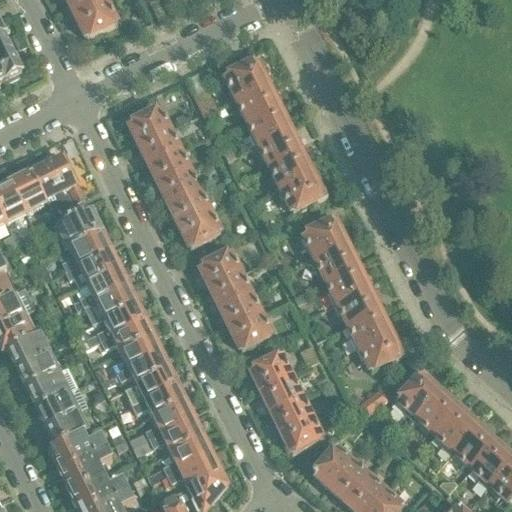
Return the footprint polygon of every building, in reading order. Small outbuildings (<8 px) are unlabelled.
[(75,20),(76,23),(107,8),(105,5),(106,5),(103,0),(102,0),(103,0),(102,0),(71,0),(66,3),(72,14),(71,15),(73,21),(75,20)] [(107,8),(76,23),(78,26),(76,26),(79,32),(81,31),(87,44),(117,29),(110,15),(111,15),(109,10),(108,10),(107,8)] [(0,73),(5,84),(7,83),(9,87),(19,82),(17,78),(18,77),(22,76),(20,71),(19,70),(23,68),(16,56),(13,57),(12,54),(14,53),(9,43),(6,44),(3,37),(0,30),(0,73)] [(227,95),(233,106),(268,89),(261,75),(265,73),(261,65),(249,70),(247,66),(242,69),(244,73),(238,76),(238,74),(233,77),(233,78),(226,82),(227,85),(226,86),(229,91),(230,90),(231,94),(227,95)] [(247,125),(248,127),(279,112),(278,109),(280,108),(277,103),(275,104),(268,89),(233,106),(239,119),(243,117),(244,120),(243,121),(246,126),(247,125)] [(195,101),(205,120),(216,115),(206,96),(195,101)] [(250,140),(255,151),(290,134),(283,120),(285,119),(282,114),(281,115),(279,112),(248,127),(253,138),(250,140)] [(138,148),(139,151),(170,136),(169,134),(167,129),(166,129),(159,115),(129,130),(135,143),(134,143),(136,149),(138,148)] [(175,122),(179,130),(191,125),(187,116),(175,122)] [(265,162),(270,172),(301,157),(300,154),(302,153),(299,148),(297,149),(290,134),(255,151),(261,164),(265,162)] [(144,159),(150,171),(180,156),(174,144),(172,139),(171,139),(170,136),(139,151),(141,154),(139,155),(142,160),(144,159)] [(158,189),(160,192),(190,177),(180,156),(150,171),(156,184),(154,184),(157,190),(158,189)] [(224,159),(228,167),(234,164),(230,156),(224,159)] [(272,185),(277,196),(312,178),(305,165),(307,164),(305,159),(303,160),(301,157),(270,172),(276,183),(272,185)] [(63,163),(32,178),(47,208),(48,208),(57,227),(75,218),(66,199),(64,200),(62,196),(69,193),(75,206),(84,201),(78,188),(76,189),(63,163)] [(19,184),(11,188),(26,218),(47,208),(32,178),(30,178),(26,177),(20,180),(19,184)] [(164,200),(170,212),(200,198),(190,177),(160,192),(161,195),(159,195),(162,201),(164,200)] [(312,178),(277,196),(284,208),(287,207),(289,210),(288,210),(290,215),(291,215),(293,218),(301,214),(302,216),(306,213),(306,211),(311,209),(313,213),(318,210),(316,206),(328,201),(323,192),(319,194),(312,178)] [(0,217),(6,228),(26,218),(11,188),(10,188),(6,187),(0,189),(0,217)] [(179,230),(180,233),(210,218),(200,198),(170,212),(176,224),(174,225),(177,231),(179,230)] [(58,232),(69,254),(102,237),(101,235),(103,231),(100,225),(96,226),(91,216),(92,216),(91,214),(60,229),(61,230),(58,232)] [(210,218),(180,233),(181,236),(180,236),(182,242),(184,241),(190,254),(221,239),(210,218)] [(306,253),(311,265),(346,247),(339,234),(343,232),(339,224),(328,229),(326,225),(320,227),(322,231),(317,234),(316,232),(311,234),(312,236),(303,240),(309,252),(306,253)] [(18,237),(11,240),(17,251),(23,247),(18,237)] [(26,246),(30,254),(31,254),(46,245),(43,237),(26,246)] [(62,269),(66,277),(111,255),(102,237),(69,254),(74,264),(62,269)] [(11,240),(1,244),(8,256),(17,251),(11,240)] [(325,283),(327,286),(357,271),(356,268),(358,267),(355,261),(353,262),(346,247),(311,265),(317,277),(321,275),(323,278),(322,279),(324,284),(325,283)] [(31,254),(30,254),(23,258),(27,268),(35,264),(31,254)] [(87,290),(117,274),(120,273),(111,255),(66,277),(66,278),(70,286),(82,280),(87,290)] [(209,292),(210,294),(240,279),(239,277),(240,277),(237,272),(230,259),(200,273),(206,286),(205,287),(207,292),(209,292)] [(291,277),(284,263),(277,266),(284,280),(291,277)] [(37,271),(40,277),(44,285),(45,288),(52,285),(43,268),(37,271)] [(328,298),(333,309),(368,292),(362,279),(364,278),(361,273),(359,273),(357,271),(327,286),(328,288),(327,289),(329,294),(330,293),(332,296),(328,298)] [(78,316),(79,316),(129,291),(123,279),(120,273),(117,274),(87,290),(79,294),(84,304),(80,306),(74,309),(78,316)] [(44,285),(40,277),(31,281),(35,289),(44,285)] [(214,303),(220,315),(250,300),(240,279),(210,294),(212,297),(210,298),(213,304),(214,303)] [(0,307),(13,301),(3,280),(0,281),(0,307)] [(99,316),(104,325),(137,309),(129,291),(79,316),(81,319),(86,317),(88,321),(99,316)] [(343,320),(349,331),(380,315),(378,313),(380,312),(378,306),(376,307),(368,292),(333,309),(340,322),(343,320)] [(41,302),(45,310),(55,306),(51,298),(41,302)] [(229,333),(230,335),(260,320),(250,300),(220,315),(226,327),(225,328),(227,333),(229,333)] [(309,305),(306,300),(295,305),(297,310),(309,305)] [(0,331),(23,320),(13,301),(0,307),(0,331)] [(86,335),(77,339),(85,356),(91,353),(98,349),(143,327),(146,326),(140,315),(137,309),(135,310),(104,325),(108,334),(90,343),(86,335)] [(350,343),(356,354),(390,337),(384,324),(386,323),(383,317),(381,318),(380,315),(349,331),(354,341),(350,343)] [(0,352),(2,357),(8,354),(33,341),(23,320),(0,331),(0,352)] [(66,326),(63,320),(52,325),(55,331),(66,326)] [(260,320),(230,335),(232,338),(230,339),(233,345),(235,344),(241,357),(271,342),(264,328),(265,328),(263,323),(262,323),(260,320)] [(143,327),(98,349),(102,357),(116,350),(120,358),(154,342),(148,330),(146,326),(143,327)] [(390,337),(356,354),(362,367),(366,365),(371,376),(379,372),(380,374),(385,372),(384,370),(389,367),(391,371),(397,368),(395,365),(406,359),(402,350),(398,352),(390,337)] [(8,354),(17,374),(50,357),(41,338),(33,342),(33,341),(8,354)] [(62,343),(66,350),(75,346),(72,339),(62,343)] [(112,372),(116,381),(162,358),(154,342),(120,358),(124,367),(112,372)] [(307,373),(320,367),(313,353),(300,359),(307,373)] [(17,374),(27,393),(60,377),(50,357),(17,374)] [(132,382),(136,391),(169,374),(162,358),(116,381),(101,387),(103,393),(119,386),(120,388),(132,382)] [(260,394),(261,397),(291,382),(290,380),(291,380),(288,375),(287,375),(281,361),(251,376),(257,389),(255,390),(258,395),(260,394)] [(95,376),(100,387),(107,384),(102,372),(95,376)] [(27,393),(37,414),(78,394),(67,373),(60,377),(27,393)] [(122,411),(125,416),(133,413),(177,390),(175,384),(169,374),(136,391),(140,399),(128,404),(128,405),(130,407),(122,411)] [(406,419),(413,426),(439,397),(428,387),(431,384),(424,378),(415,386),(412,383),(408,388),(411,391),(407,395),(405,394),(402,397),(403,399),(397,405),(398,406),(392,412),(402,423),(406,419)] [(265,405),(272,418),(301,404),(291,382),(261,397),(262,400),(261,401),(263,406),(265,405)] [(148,415),(152,424),(186,407),(182,400),(177,390),(133,413),(136,421),(148,415)] [(366,420),(388,404),(380,393),(354,412),(358,417),(359,416),(362,420),(365,418),(366,420)] [(37,414),(47,433),(80,417),(87,413),(78,394),(37,414)] [(348,404),(357,408),(361,400),(352,395),(348,404)] [(92,399),(96,409),(104,405),(100,396),(92,399)] [(426,432),(435,440),(458,415),(456,413),(458,411),(453,407),(452,408),(439,397),(413,426),(423,435),(426,432)] [(280,435),(281,438),(311,424),(310,421),(311,421),(308,416),(307,416),(301,404),(272,418),(277,430),(275,431),(278,436),(280,435)] [(129,446),(134,455),(194,424),(186,407),(152,424),(157,433),(145,438),(145,439),(129,446)] [(440,451),(449,459),(476,431),(465,421),(467,420),(462,415),(461,417),(458,415),(435,440),(443,448),(440,451)] [(47,433),(56,452),(83,439),(90,437),(80,417),(47,433)] [(170,459),(201,444),(203,443),(200,436),(194,424),(134,455),(137,461),(153,454),(165,449),(170,459)] [(311,424),(281,438),(283,441),(281,442),(284,447),(285,446),(292,459),(322,445),(315,431),(316,431),(313,426),(312,426),(311,424)] [(469,472),(472,474),(495,449),(493,446),(494,445),(490,441),(488,442),(476,431),(449,459),(460,469),(463,466),(465,468),(464,469),(469,473),(469,472)] [(56,466),(61,477),(107,454),(101,443),(94,446),(90,437),(83,439),(56,452),(50,455),(55,466),(56,466)] [(112,444),(115,450),(125,446),(122,440),(112,444)] [(148,482),(151,490),(212,460),(203,443),(201,444),(170,459),(174,469),(163,474),(163,475),(148,482)] [(125,446),(115,450),(118,457),(128,452),(125,446)] [(477,485),(486,493),(511,465),(511,463),(502,455),(504,453),(499,449),(498,451),(495,449),(472,474),(473,476),(473,477),(477,480),(480,482),(477,485)] [(71,498),(72,499),(105,483),(99,472),(112,466),(107,454),(61,477),(66,486),(64,490),(68,497),(71,498)] [(313,480),(329,493),(351,468),(349,467),(350,466),(345,462),(345,463),(335,454),(332,458),(332,457),(328,462),(313,480)] [(182,484),(187,494),(220,477),(217,472),(212,460),(151,490),(155,498),(182,484)] [(511,465),(486,493),(497,503),(499,500),(509,508),(511,505),(511,465)] [(344,507),(347,509),(369,484),(366,482),(367,481),(363,478),(362,478),(351,468),(329,493),(340,503),(338,504),(343,508),(344,507)] [(187,494),(175,500),(180,511),(209,511),(215,506),(227,491),(220,477),(187,494)] [(78,511),(98,511),(128,498),(122,487),(110,493),(105,483),(72,499),(71,503),(74,509),(78,511)] [(149,495),(143,483),(134,487),(140,499),(149,495)] [(375,511),(386,499),(369,484),(347,509),(349,511),(347,511),(375,511)] [(127,511),(133,509),(128,498),(98,511),(127,511)] [(157,510),(151,498),(147,500),(153,511),(157,510)] [(386,499),(375,511),(400,511),(392,504),(393,504),(388,500),(388,501),(386,499)] [(180,511),(175,500),(159,508),(161,511),(180,511)]
